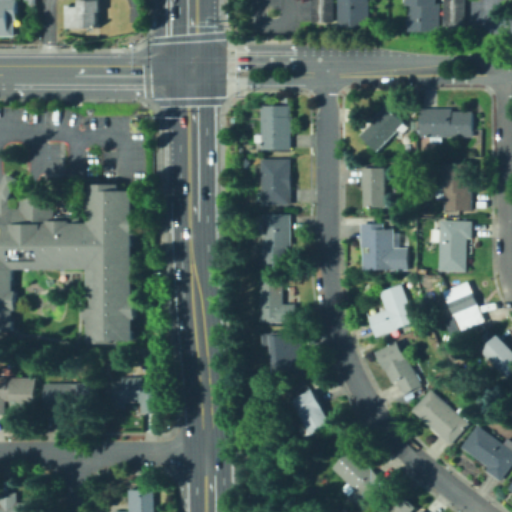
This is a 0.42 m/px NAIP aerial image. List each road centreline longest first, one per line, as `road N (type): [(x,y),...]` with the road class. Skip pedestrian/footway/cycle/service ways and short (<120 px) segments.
road 1 (residential): [(481,511),(409,454),(347,361),(327,289),(328,73)]
road 2 (primary): [(193,68),(209,511)]
road 3 (residential): [(208,452),(0,453)]
road 4 (residential): [(511,260),(509,69)]
road 5 (tertiary): [(328,73),(313,58),(233,58),(193,68)]
road 6 (tertiary): [(193,68),(232,82),(328,73)]
road 7 (secondary): [(193,68),(73,68)]
